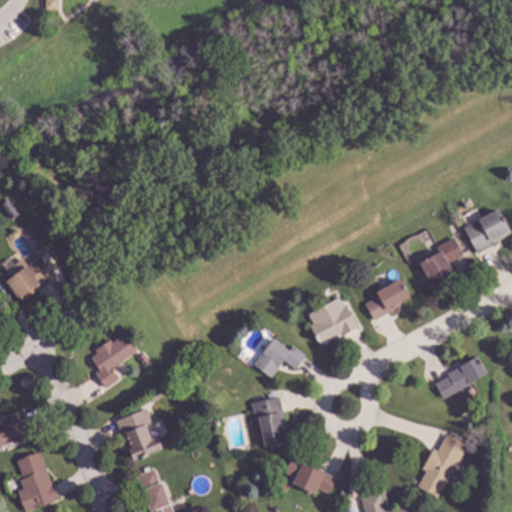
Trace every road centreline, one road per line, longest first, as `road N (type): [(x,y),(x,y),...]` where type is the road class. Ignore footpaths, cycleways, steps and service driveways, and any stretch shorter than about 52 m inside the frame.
road 1 (residential): [(79,314),(34,349),(105,511)]
road 2 (residential): [(368,373),(328,389),(326,422),(352,430),(362,424),(368,373)]
road 3 (residential): [(511,289),(368,373)]
